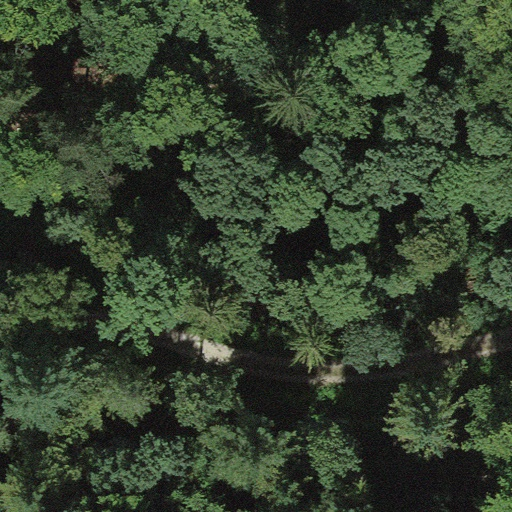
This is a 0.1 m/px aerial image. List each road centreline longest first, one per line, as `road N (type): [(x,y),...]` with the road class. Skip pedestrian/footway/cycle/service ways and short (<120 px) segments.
road 1 (track): [(511,328),(332,368),(232,345),(0,317)]
road 2 (track): [(511,65),(378,92)]
